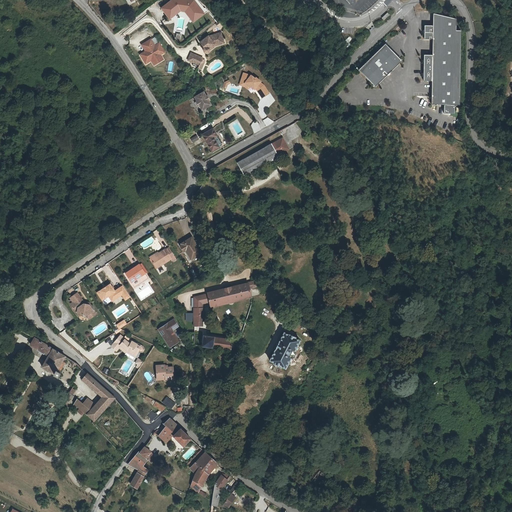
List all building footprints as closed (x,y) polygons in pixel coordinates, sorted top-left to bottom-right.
[(169,0),(160,7),(168,17),(178,8),(180,10),(184,11),(193,22),(207,10),(204,7),(205,7),(198,0),(169,0)] [(456,18),(432,13),(432,24),(424,24),(423,38),(432,38),(432,54),(423,54),(422,80),(431,80),(431,104),(443,104),(443,113),(454,113),(454,105),(459,105),(460,30),(456,30),(456,18)] [(200,42),(204,47),(204,48),(203,48),(203,49),(203,50),(203,51),(204,51),(204,52),(205,52),(205,53),(206,53),(207,53),(208,53),(208,52),(209,52),(209,51),(210,51),(210,50),(210,49),(210,48),(209,48),(209,47),(214,43),(214,42),(227,40),(225,31),(212,34),(212,33),(200,42)] [(154,45),(150,38),(145,42),(149,48),(146,50),(141,53),(147,62),(151,60),(151,59),(155,60),(159,58),(160,54),(164,51),(159,42),(154,45)] [(384,43),(357,69),(373,86),(401,60),(384,43)] [(188,60),(199,65),(200,65),(201,62),(203,63),(205,60),(202,59),(203,57),(191,52),(188,60)] [(151,59),(151,60),(154,65),(163,59),(160,54),(159,58),(155,60),(151,59)] [(251,75),(243,72),(239,85),(244,87),(248,90),(251,87),(255,90),(257,91),(262,99),(270,94),(264,84),(261,82),(262,81),(256,77),(255,77),(251,75)] [(208,97),(207,95),(205,91),(196,96),(203,109),(212,104),(210,100),(210,99),(208,99),(207,97),(208,97)] [(218,136),(214,129),(203,134),(212,151),(219,147),(215,138),(218,136)] [(278,156),(289,149),(282,138),(271,145),(278,156)] [(271,145),(266,148),(272,159),(278,156),(271,145)] [(252,170),(272,159),(266,148),(246,159),(252,170)] [(246,159),(237,164),(244,175),(252,170),(246,159)] [(188,244),(187,242),(180,246),(184,252),(186,251),(191,260),(202,254),(193,241),(188,244)] [(165,250),(150,258),(156,268),(171,259),(172,261),(175,260),(169,248),(165,250)] [(130,268),(126,270),(128,272),(125,274),(129,282),(144,274),(141,269),(138,265),(138,264),(131,269),(130,268)] [(128,272),(126,270),(121,273),(129,286),(131,285),(133,287),(147,279),(144,274),(129,282),(125,274),(128,272)] [(111,283),(97,292),(103,300),(108,297),(112,302),(122,295),(126,300),(131,297),(122,284),(115,289),(111,283)] [(235,287),(231,289),(233,301),(251,296),(249,288),(248,284),(239,287),(235,287)] [(210,306),(233,301),(231,289),(226,290),(227,298),(209,303),(210,306)] [(227,298),(226,290),(194,297),(194,299),(194,325),(202,325),(202,320),(203,320),(203,308),(202,308),(202,304),(209,302),(209,303),(227,298)] [(83,304),(83,302),(77,293),(70,298),(73,302),(70,304),(76,311),(77,311),(77,313),(78,314),(82,315),(82,314),(87,315),(89,314),(91,317),(97,313),(90,304),(89,305),(83,304)] [(119,329),(127,324),(124,319),(116,324),(119,329)] [(177,326),(173,320),(158,329),(169,347),(178,342),(171,330),(177,326)] [(273,364),(281,368),(282,367),(286,369),(291,359),(292,359),(294,358),(296,354),(296,351),(295,350),(300,340),(284,332),(283,332),(283,333),(269,360),(273,362),(273,364)] [(125,347),(127,349),(132,352),(133,354),(135,356),(139,349),(140,348),(136,346),(137,343),(138,343),(133,340),(131,343),(122,335),(112,345),(118,349),(120,346),(121,345),(123,347),(125,347)] [(203,336),(202,346),(230,350),(232,340),(203,336)] [(48,356),(53,348),(34,337),(29,345),(48,356)] [(53,348),(48,356),(42,366),(53,374),(56,369),(58,371),(66,356),(53,348)] [(156,365),(156,376),(164,376),(165,378),(173,378),(173,367),(167,368),(164,368),(164,365),(156,365)] [(103,397),(110,403),(115,397),(87,373),(82,379),(103,397)] [(102,412),(110,403),(103,397),(96,405),(95,406),(102,412)] [(74,404),(80,408),(83,403),(77,398),(74,403),(74,404)] [(83,403),(80,408),(94,420),(95,420),(102,412),(95,406),(96,405),(87,398),(83,403)] [(163,410),(166,407),(156,401),(153,406),(161,411),(162,411),(163,410)] [(166,426),(163,429),(158,435),(166,443),(180,428),(170,418),(164,424),(166,426)] [(173,436),(183,446),(190,438),(181,429),(173,436)] [(140,453),(148,460),(150,461),(153,456),(153,454),(150,452),(144,447),(140,453)] [(148,460),(140,453),(138,452),(128,464),(129,465),(139,470),(130,484),(134,486),(133,487),(135,488),(135,487),(137,488),(145,474),(146,475),(149,470),(143,465),(148,460)] [(197,492),(205,497),(206,495),(199,490),(207,474),(217,464),(205,452),(195,462),(189,467),(195,474),(192,479),(190,486),(197,492)] [(214,484),(211,503),(217,504),(221,489),(227,480),(222,476),(221,475),(218,479),(216,481),(215,484),(214,484)] [(236,498),(231,495),(228,498),(224,504),(229,507),(236,498)]
